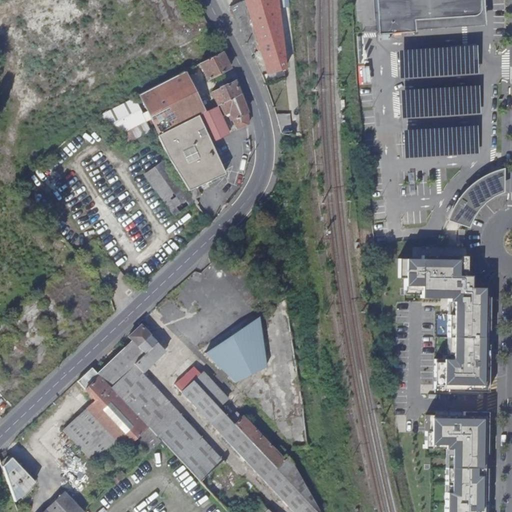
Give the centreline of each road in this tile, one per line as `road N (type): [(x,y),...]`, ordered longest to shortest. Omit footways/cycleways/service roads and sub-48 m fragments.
road 1 (secondary): [(207,0),(260,115),(259,177),(233,217),(0,435)]
road 2 (unknown): [(81,163),(133,244),(137,302),(173,346),(165,385),(281,511)]
road 3 (residential): [(511,266),(509,511)]
